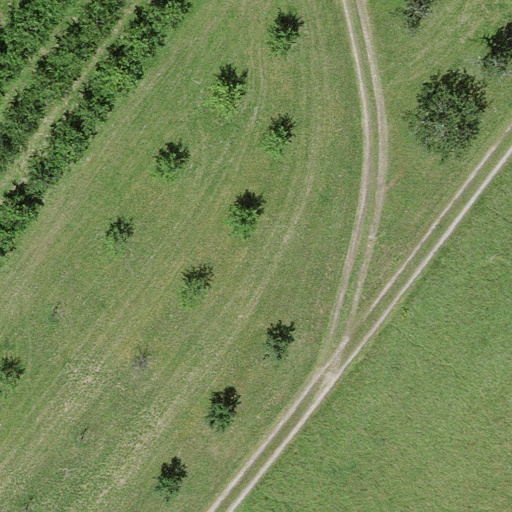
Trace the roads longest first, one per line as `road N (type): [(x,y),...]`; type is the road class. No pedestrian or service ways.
road 1 (track): [(511,153),(233,511)]
road 2 (track): [(339,379),(379,231),(386,162),(384,88),(362,0)]
